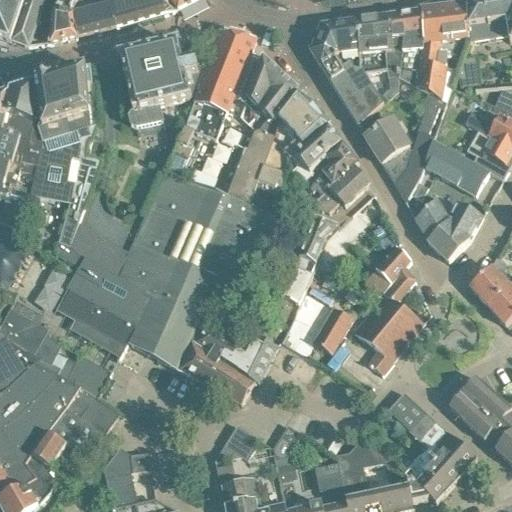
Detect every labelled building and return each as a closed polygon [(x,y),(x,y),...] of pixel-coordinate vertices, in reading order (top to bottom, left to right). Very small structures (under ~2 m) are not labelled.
[(41,19),(54,22),(57,10),(45,7),(47,0),(0,0),(0,41),(11,45),(12,44),(29,50),(41,19)] [(76,10),(79,3),(80,0),(60,0),(57,10),(54,22),(51,48),(78,42),(75,17),(76,10)] [(75,17),(78,42),(98,37),(118,32),(115,14),(114,14),(111,0),(94,0),(79,3),(76,10),(75,17)] [(111,0),(114,14),(115,14),(118,32),(168,18),(157,0),(111,0)] [(206,1),(204,0),(157,0),(168,18),(179,15),(206,1)] [(511,1),(504,3),(503,0),(493,0),(483,2),(484,6),(468,8),(469,44),(469,47),(509,41),(511,46),(511,45),(511,1)] [(454,73),(460,61),(462,45),(469,44),(468,8),(422,13),(422,16),(424,36),(426,36),(423,54),(417,92),(429,98),(421,115),(425,118),(419,135),(429,139),(440,111),(445,113),(456,74),(454,73)] [(424,36),(422,16),(390,20),(393,44),(404,44),(399,82),(417,92),(423,54),(426,36),(424,36)] [(393,44),(390,20),(369,23),(376,76),(388,75),(389,81),(395,80),(395,88),(383,98),(384,99),(389,105),(400,95),(399,91),(399,82),(404,44),(393,44)] [(365,78),(376,76),(369,23),(322,30),(312,56),(359,131),(384,108),(365,78)] [(251,59),(257,43),(220,35),(210,65),(198,100),(197,101),(191,119),(165,175),(182,182),(195,152),(188,150),(194,136),(217,145),(251,59)] [(198,100),(210,65),(185,71),(179,47),(121,61),(126,81),(124,81),(125,84),(126,83),(134,115),(130,119),(131,128),(137,131),(164,125),(160,110),(174,107),(197,101),(198,100)] [(282,78),(264,62),(263,63),(246,106),(249,110),(282,78)] [(36,178),(31,199),(71,205),(59,247),(71,251),(87,209),(95,185),(104,163),(88,159),(90,152),(91,152),(92,147),(93,143),(97,132),(98,130),(93,89),(91,69),(54,80),(39,85),(37,86),(40,107),(36,124),(42,125),(43,129),(39,130),(43,145),(36,178)] [(278,121),(298,96),(299,95),(282,78),(249,110),(257,117),(254,119),(258,123),(263,117),(269,122),(259,136),(255,138),(249,155),(247,154),(228,202),(250,211),(254,202),(256,198),(276,143),(281,124),(278,121)] [(40,107),(37,86),(11,93),(5,115),(8,117),(1,135),(20,141),(15,158),(19,159),(16,168),(12,167),(8,182),(6,190),(4,195),(27,202),(28,201),(36,178),(43,145),(39,130),(43,129),(42,125),(36,124),(40,107)] [(511,91),(504,92),(496,109),(511,116),(511,91)] [(5,115),(11,93),(0,98),(0,180),(8,182),(12,167),(16,168),(19,159),(15,158),(20,141),(1,135),(8,117),(5,115)] [(329,131),(326,128),(322,123),(323,123),(306,103),(305,104),(298,96),(278,121),(281,124),(276,143),(256,198),(279,207),(292,177),(291,164),(292,165),(293,163),(329,131)] [(511,126),(501,120),(499,121),(496,120),(488,121),(486,125),(472,117),(466,128),(488,141),(481,154),(511,171),(511,170),(511,126)] [(408,172),(413,154),(394,124),(366,141),(395,188),(408,172)] [(327,161),(342,146),(329,131),(293,163),(299,171),(294,175),(304,186),(314,177),(312,175),(327,161)] [(426,171),(434,145),(435,141),(429,139),(419,135),(413,154),(408,172),(395,188),(406,207),(412,198),(418,186),(424,176),(426,171)] [(490,178),(434,145),(426,171),(477,201),(490,178)] [(360,167),(342,146),(327,161),(333,168),(315,187),(312,192),(314,195),(317,192),(323,198),(334,189),(335,189),(357,171),(360,167)] [(346,211),(354,202),(369,189),(364,183),(366,181),(357,171),(335,189),(334,189),(323,198),(317,204),(315,209),(310,219),(318,224),(339,233),(354,218),(346,211)] [(129,255),(117,281),(153,303),(129,348),(178,374),(192,343),(197,346),(211,323),(226,296),(237,301),(241,292),(273,221),(276,212),(254,202),(250,211),(228,202),(182,182),(165,175),(129,255)] [(4,195),(6,190),(8,182),(0,180),(0,225),(23,234),(30,202),(28,201),(27,202),(4,195)] [(422,204),(426,197),(429,192),(418,186),(412,198),(422,204)] [(450,224),(437,203),(416,224),(429,246),(450,224)] [(470,245),(484,221),(471,214),(457,207),(450,224),(429,246),(450,266),(470,245)] [(366,230),(354,218),(339,233),(338,234),(350,246),(366,230)] [(328,245),(338,234),(339,233),(318,224),(301,263),(287,296),(302,301),(315,269),(317,270),(328,245)] [(59,247),(58,255),(64,259),(81,272),(87,262),(71,252),(71,251),(59,247)] [(397,307),(416,284),(407,272),(412,266),(397,252),(377,275),(369,284),(366,290),(379,301),(385,299),(397,307)] [(87,262),(81,272),(76,279),(68,294),(70,295),(60,314),(78,324),(74,331),(104,348),(102,351),(120,361),(119,365),(120,365),(129,348),(153,303),(117,281),(87,262)] [(489,310),(511,290),(501,279),(508,272),(498,262),(493,270),(471,291),(489,310)] [(264,309),(272,313),(285,285),(277,281),(264,309)] [(353,323),(330,309),(334,301),(315,289),(310,297),(307,295),(291,334),(332,359),(343,342),(353,323)] [(511,324),(511,291),(511,290),(489,310),(506,330),(511,324)] [(394,365),(425,327),(397,307),(385,299),(355,337),(378,355),(368,368),(384,380),(395,367),(394,365)] [(63,349),(53,344),(52,347),(45,343),(50,335),(39,329),(44,321),(16,306),(19,300),(18,300),(2,328),(11,333),(7,340),(19,347),(29,355),(37,360),(53,368),(63,349)] [(241,375),(254,350),(211,323),(197,346),(192,343),(178,374),(242,409),(256,385),(241,375)] [(0,397),(15,384),(37,360),(29,355),(19,347),(7,340),(5,339),(0,335),(0,397)] [(260,387),(272,364),(279,351),(259,341),(254,350),(241,375),(256,385),(260,387)] [(0,472),(4,470),(2,468),(50,433),(55,425),(67,412),(84,391),(99,403),(113,377),(112,376),(112,377),(81,359),(72,377),(53,368),(37,360),(15,384),(0,397),(0,472)] [(511,414),(511,413),(492,396),(477,382),(450,411),(511,467),(511,416),(511,414)] [(121,418),(99,403),(84,391),(67,412),(55,425),(50,433),(48,435),(47,436),(32,459),(52,472),(67,449),(87,464),(98,450),(105,440),(121,418)] [(477,463),(425,416),(405,397),(396,406),(417,425),(409,434),(428,450),(404,477),(430,502),(437,508),(477,463)] [(417,425),(396,406),(388,415),(403,429),(409,434),(417,425)] [(249,465),(262,445),(238,430),(225,450),(249,465)] [(288,461),(302,438),(289,430),(274,452),(278,470),(288,468),(287,462),(288,461)] [(52,472),(32,459),(47,436),(48,435),(50,433),(2,468),(4,470),(0,472),(0,503),(38,483),(37,481),(52,472)] [(338,438),(327,454),(336,460),(347,444),(338,438)] [(98,450),(105,455),(112,445),(105,440),(98,450)] [(414,511),(413,507),(429,503),(430,502),(404,477),(379,455),(364,442),(350,457),(338,460),(339,469),(348,511),(414,511)] [(169,511),(156,505),(137,509),(131,478),(134,478),(132,460),(121,452),(109,468),(105,475),(113,511),(169,511)] [(151,458),(132,460),(134,478),(153,475),(151,458)] [(348,511),(339,469),(335,470),(335,469),(327,471),(327,472),(318,474),(321,494),(336,490),(340,508),(323,511),(322,507),(309,509),(310,511),(304,511),(348,511)] [(47,500),(52,495),(61,480),(52,472),(37,481),(38,483),(0,503),(0,507),(2,511),(36,511),(38,510),(43,505),(47,500)] [(286,511),(286,507),(268,510),(268,511),(258,511),(257,506),(260,505),(255,483),(243,485),(223,489),(228,510),(225,510),(225,511),(286,511)]
